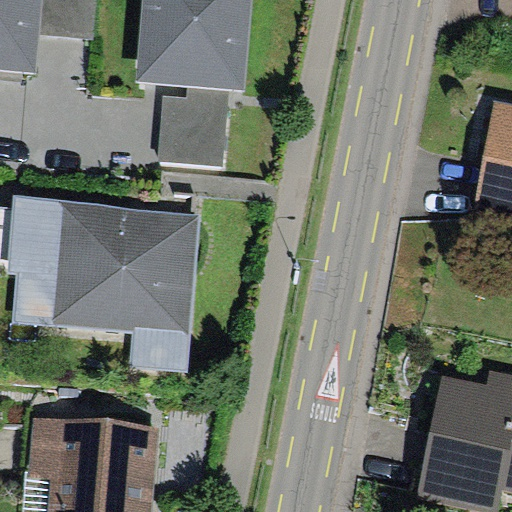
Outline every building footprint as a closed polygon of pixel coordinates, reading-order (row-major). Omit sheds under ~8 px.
[(0,0),(0,69),(35,73),(38,38),(92,43),(95,0),(0,0)] [(144,0),(139,85),(188,88),(229,91),(248,92),(253,0),(144,0)] [(223,168),(229,91),(188,88),(187,99),(162,97),(157,163),(223,168)] [(511,125),(480,121),(463,228),(511,235),(511,125)] [(133,367),(188,371),(200,213),(13,199),(8,270),(18,271),(14,321),(136,329),(133,367)] [(474,405),(432,397),(410,511),(416,511),(488,511),(492,494),(511,498),(511,389),(478,383),(474,405)] [(48,511),(150,511),(157,430),(37,420),(32,476),(51,477),(48,511)]
